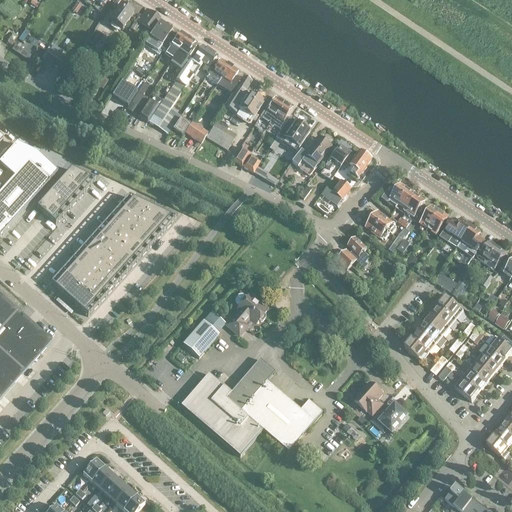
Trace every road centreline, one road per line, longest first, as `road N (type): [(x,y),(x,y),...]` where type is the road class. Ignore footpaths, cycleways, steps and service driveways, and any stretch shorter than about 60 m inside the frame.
road 1 (unclassified): [(327,230),(81,109),(0,59)]
road 2 (tertiary): [(394,161),(149,0)]
road 3 (residential): [(469,441),(378,337),(422,281)]
road 4 (residential): [(214,511),(113,421),(95,441)]
road 5 (unclassified): [(0,477),(101,361)]
road 6 (tertiary): [(511,239),(394,161)]
road 7 (unclassified): [(0,270),(101,361)]
